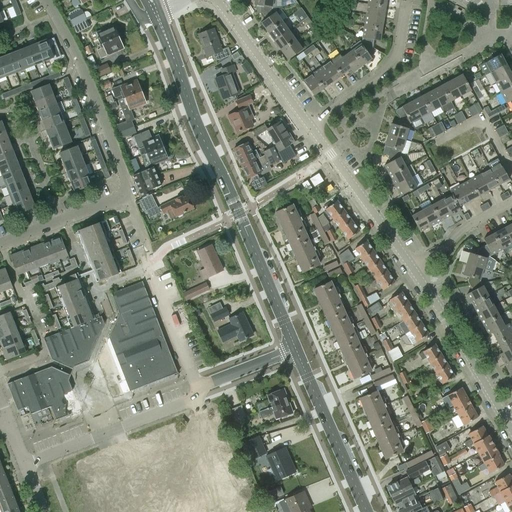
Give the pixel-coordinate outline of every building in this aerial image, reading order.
[(262,12),(262,13),(274,9),(274,10),(278,9),(278,0),(255,0),(254,4),(257,14),(262,12)] [(384,18),(386,7),(368,4),(366,16),(384,18)] [(261,22),(268,32),(283,21),(274,9),(262,13),(266,19),(261,22)] [(350,13),(345,12),(343,23),(353,25),(354,20),(349,19),(350,13)] [(70,20),(73,26),(86,20),(84,16),(83,13),(70,20)] [(366,16),(364,27),(382,29),(384,18),(366,16)] [(88,24),(86,20),(73,26),(77,33),(90,27),(88,24)] [(268,32),(275,41),(289,30),(283,21),(268,32)] [(380,41),(382,29),(364,27),(362,41),(373,47),(374,40),(380,41)] [(97,39),(100,45),(119,36),(116,30),(115,31),(114,29),(108,32),(107,30),(104,32),(103,31),(98,34),(99,38),(97,39)] [(198,34),(206,57),(212,55),(215,61),(230,55),(228,48),(221,50),(214,29),(198,34)] [(275,41),(281,50),(296,40),(289,30),(275,41)] [(122,43),(119,36),(100,45),(102,49),(97,51),(100,59),(108,56),(108,55),(113,53),(113,52),(116,51),(115,48),(121,45),(121,44),(122,43)] [(46,40),(36,44),(43,62),(53,58),(54,60),(60,57),(53,39),(47,41),(46,40)] [(296,40),(281,50),(288,60),(303,49),(296,40)] [(362,41),(362,42),(360,41),(350,48),(352,51),(363,65),(372,59),(368,53),(372,50),(373,47),(362,41)] [(36,44),(27,47),(34,65),(43,62),(36,44)] [(25,69),(34,65),(27,47),(17,51),(25,69)] [(320,53),(316,49),(311,53),(314,57),(320,53)] [(15,73),(25,69),(17,51),(8,55),(15,73)] [(363,65),(352,51),(343,57),(351,68),(351,69),(353,72),(363,65)] [(237,52),(231,56),(234,61),(240,57),(237,52)] [(342,75),(351,69),(351,68),(343,57),(341,54),(331,61),(342,75)] [(485,76),(490,73),(506,65),(500,54),(485,63),(480,65),(485,76)] [(0,62),(6,77),(15,73),(8,55),(0,58),(0,62)] [(331,61),(322,67),(332,82),(342,75),(331,61)] [(95,78),(97,77),(97,78),(110,72),(108,68),(106,65),(92,71),(95,78)] [(222,99),(239,94),(231,73),(236,72),(234,65),(220,70),(223,76),(215,79),(222,99)] [(490,73),(496,83),(511,75),(506,65),(490,73)] [(322,67),(313,74),(323,88),(332,82),(322,67)] [(323,88),(313,74),(303,81),(314,95),(323,88)] [(452,80),(461,96),(471,90),(462,75),(452,80)] [(496,83),(501,93),(511,87),(511,76),(511,75),(496,83)] [(102,90),(111,87),(110,83),(109,80),(100,84),(102,90)] [(452,80),(442,86),(450,101),(461,96),(452,80)] [(480,91),(477,86),(474,81),(470,83),(475,94),(480,91)] [(35,101),(53,94),(49,84),(31,91),(35,101)] [(116,98),(118,101),(142,92),(139,85),(138,86),(137,84),(131,87),(130,85),(126,86),(121,88),(120,86),(111,90),(115,99),(116,98)] [(442,86),(432,91),(440,107),(450,101),(442,86)] [(511,87),(501,93),(506,103),(510,101),(511,99),(511,87)] [(432,91),(422,96),(430,112),(440,107),(432,91)] [(144,98),(142,92),(118,101),(126,122),(116,126),(119,133),(133,127),(130,121),(134,120),(129,110),(145,104),(143,99),(144,98)] [(56,103),(53,94),(35,101),(38,110),(56,103)] [(108,105),(114,103),(111,95),(105,98),(108,105)] [(229,116),(236,133),(252,126),(248,117),(252,116),(247,105),(252,103),(249,96),(235,101),(239,111),(229,116)] [(421,117),(430,112),(422,96),(413,101),(417,110),(421,117)] [(413,101),(402,107),(397,110),(396,112),(401,115),(400,117),(410,125),(411,122),(421,117),(417,110),(413,101)] [(114,103),(108,105),(110,110),(117,108),(115,102),(114,103)] [(60,113),(56,103),(38,110),(42,120),(60,113)] [(473,105),(478,114),(482,111),(478,103),(473,105)] [(491,111),(486,114),(489,118),(497,113),(495,109),(490,111),(491,111)] [(457,113),(462,122),(466,120),(461,111),(457,113)] [(64,122),(60,113),(42,120),(45,129),(64,122)] [(462,122),(457,113),(453,116),(458,124),(462,122)] [(392,123),(388,134),(406,140),(410,125),(400,117),(398,125),(392,123)] [(274,147),(276,153),(289,146),(286,140),(289,138),(283,128),(285,127),(280,119),(277,121),(278,123),(266,130),(276,146),(274,147)] [(45,129),(49,139),(67,132),(64,122),(45,129)] [(441,133),(446,131),(441,122),(437,124),(441,133)] [(497,134),(506,129),(504,125),(495,130),(497,134)] [(134,130),(133,127),(119,133),(121,138),(135,133),(134,130)] [(432,138),(436,136),(431,127),(427,130),(432,138)] [(506,129),(497,134),(499,138),(508,133),(506,129)] [(0,144),(9,141),(5,131),(0,133),(0,144)] [(140,156),(144,155),(163,147),(161,141),(160,141),(159,139),(152,142),(148,131),(133,137),(138,149),(138,150),(140,156)] [(71,141),(67,132),(49,139),(53,148),(71,141)] [(391,147),(388,158),(401,157),(406,140),(388,134),(385,145),(391,147)] [(0,155),(12,150),(9,141),(0,144),(0,155)] [(254,161),(264,156),(259,158),(256,150),(252,152),(247,143),(233,150),(235,154),(234,155),(235,158),(236,158),(241,167),(254,161)] [(59,153),(62,162),(81,155),(77,146),(59,153)] [(295,157),(289,146),(276,153),(265,158),(264,156),(254,161),(241,167),(247,180),(250,178),(252,182),(259,179),(257,175),(261,173),(258,166),(260,164),(266,161),(268,165),(280,160),(282,164),(295,157)] [(166,153),(163,147),(144,155),(145,158),(142,160),(145,167),(157,163),(156,162),(160,161),(159,158),(165,155),(165,154),(166,153)] [(276,153),(274,147),(262,153),(264,156),(265,158),(276,153)] [(0,166),(16,160),(12,150),(0,155),(0,166)] [(62,162),(66,172),(84,165),(81,155),(62,162)] [(385,165),(390,175),(406,166),(401,157),(388,158),(390,162),(385,165)] [(135,158),(128,161),(132,173),(133,175),(141,172),(136,158),(135,158)] [(20,169),(16,160),(0,166),(0,171),(2,176),(20,169)] [(429,160),(425,162),(422,164),(425,170),(428,168),(431,173),(435,171),(429,160)] [(501,163),(491,168),(499,184),(510,179),(501,163)] [(66,172),(70,182),(88,175),(84,165),(66,172)] [(390,175),(395,185),(411,176),(406,166),(390,175)] [(132,175),(142,199),(145,198),(145,197),(151,194),(152,193),(151,189),(160,185),(153,167),(132,175)] [(491,168),(480,174),(489,190),(499,184),(491,168)] [(24,179),(20,169),(2,176),(6,186),(24,179)] [(318,174),(309,179),(314,187),(323,181),(318,174)] [(480,174),(470,179),(479,195),(489,190),(480,174)] [(88,175),(70,182),(74,192),(92,185),(88,175)] [(411,176),(395,185),(401,195),(417,187),(411,176)] [(7,190),(9,195),(27,188),(24,179),(6,186),(3,187),(5,191),(7,190)] [(470,179),(460,185),(469,201),(479,195),(470,179)] [(307,181),(302,184),(306,191),(311,188),(307,181)] [(469,201),(460,185),(450,190),(452,194),(459,206),(469,201)] [(31,197),(27,188),(9,195),(13,204),(31,197)] [(298,194),(296,190),(283,196),(285,200),(298,194)] [(145,198),(142,199),(139,200),(144,211),(156,206),(151,194),(145,197),(145,198)] [(442,199),(451,215),(461,209),(459,206),(452,194),(442,199)] [(170,220),(177,216),(179,218),(182,216),(183,213),(193,208),(187,196),(182,198),(181,196),(160,207),(163,214),(167,212),(170,220)] [(13,204),(17,214),(35,207),(31,197),(13,204)] [(442,199),(432,204),(441,220),(451,215),(442,199)] [(325,210),(325,211),(324,212),(327,217),(329,215),(333,220),(344,211),(336,201),(325,210)] [(432,204),(422,210),(431,226),(441,220),(432,204)] [(288,243),(305,235),(292,205),(275,213),(288,243)] [(431,226),(422,210),(412,216),(420,231),(431,226)] [(351,221),(344,211),(333,220),(340,230),(351,221)] [(359,231),(351,221),(340,230),(338,231),(341,236),(344,235),(348,240),(359,231)] [(81,241),(105,232),(101,222),(77,231),(81,241)] [(511,243),(504,228),(494,233),(502,249),(511,244),(511,243)] [(109,242),(105,232),(81,241),(85,251),(109,242)] [(490,256),(502,249),(494,233),(484,238),(487,244),(482,247),(490,256)] [(305,235),(288,243),(302,273),(319,265),(305,235)] [(50,240),(57,259),(68,255),(60,236),(50,240)] [(47,263),(57,259),(50,240),(40,244),(47,263)] [(358,255),(362,260),(373,252),(366,241),(355,249),(355,250),(353,251),(356,256),(358,255)] [(85,251),(89,261),(113,252),(109,242),(85,251)] [(37,267),(47,263),(40,244),(30,248),(37,267)] [(197,252),(208,277),(222,270),(210,246),(197,252)] [(470,252),(466,263),(483,268),(487,257),(490,256),(482,247),(477,249),(476,254),(470,252)] [(27,271),(37,267),(30,248),(20,252),(27,271)] [(346,270),(351,267),(348,262),(354,259),(348,249),(339,256),(346,270)] [(27,271),(20,252),(10,256),(17,275),(27,271)] [(117,262),(113,252),(89,261),(93,272),(117,262)] [(380,262),(373,252),(362,260),(369,270),(380,262)] [(324,267),(326,271),(338,266),(336,261),(324,267)] [(117,262),(93,272),(97,282),(121,273),(117,262)] [(369,270),(375,280),(376,280),(387,273),(380,262),(369,270)] [(483,268),(466,263),(463,274),(469,276),(467,281),(469,284),(481,282),(480,279),(483,268)] [(5,268),(0,270),(0,286),(2,291),(12,288),(5,268)] [(342,273),(340,268),(327,274),(329,278),(342,273)] [(395,283),(387,273),(376,280),(375,280),(371,283),(374,288),(379,285),(383,291),(395,283)] [(55,287),(57,294),(82,284),(78,274),(75,274),(59,280),(58,277),(52,280),(53,282),(44,286),(43,283),(40,285),(43,292),(55,287)] [(119,314),(105,344),(125,393),(163,379),(154,356),(169,350),(142,282),(111,294),(119,314)] [(327,320),(343,312),(330,282),(313,290),(327,320)] [(467,294),(472,304),(488,295),(481,282),(469,284),(473,291),(467,294)] [(86,296),(82,284),(57,294),(62,305),(86,296)] [(206,284),(192,290),(184,293),(187,299),(194,296),(208,289),(206,284)] [(357,292),(363,290),(359,284),(354,286),(357,292)] [(363,290),(357,292),(365,307),(380,298),(376,293),(367,297),(363,290)] [(390,300),(396,311),(408,303),(401,293),(390,300)] [(472,304),(478,314),(494,305),(488,295),(472,304)] [(62,305),(66,317),(91,307),(86,296),(62,305)] [(220,302),(208,308),(214,322),(228,315),(225,308),(223,309),(220,302)] [(378,302),(366,310),(370,317),(382,310),(383,309),(378,302)] [(403,321),(415,314),(408,303),(396,311),(403,321)] [(364,311),(361,304),(356,306),(360,313),(364,311)] [(478,314),(483,324),(499,315),(494,305),(478,314)] [(70,328),(74,327),(95,319),(91,307),(66,317),(70,328)] [(360,313),(364,321),(368,318),(364,311),(360,313)] [(0,327),(13,322),(9,312),(0,315),(0,327)] [(357,342),(343,312),(327,320),(340,349),(357,342)] [(239,341),(252,335),(241,313),(229,319),(231,324),(217,331),(222,342),(236,336),(239,341)] [(403,321),(399,323),(406,334),(422,324),(415,314),(403,321)] [(489,334),(492,332),(505,325),(499,315),(483,324),(489,334)] [(358,328),(366,324),(367,328),(372,326),(368,318),(364,321),(356,324),(358,328)] [(0,327),(0,338),(17,332),(13,322),(0,327)] [(511,330),(508,323),(505,325),(492,332),(498,342),(511,334),(511,330)] [(428,335),(422,324),(406,334),(413,345),(428,335)] [(367,328),(371,335),(376,333),(372,326),(367,328)] [(0,338),(0,344),(2,350),(21,342),(17,332),(0,338)] [(390,344),(388,338),(387,338),(385,333),(380,335),(385,347),(390,344)] [(511,334),(498,342),(503,352),(511,347),(511,334)] [(21,342),(2,350),(6,360),(25,353),(21,342)] [(357,342),(340,349),(354,379),(370,372),(357,342)] [(390,344),(385,347),(393,361),(402,356),(397,347),(393,349),(390,344)] [(434,345),(423,353),(419,355),(423,360),(426,358),(429,363),(441,356),(434,345)] [(511,360),(511,347),(503,352),(499,354),(505,365),(511,360)] [(384,355),(384,354),(381,349),(374,353),(376,359),(384,355)] [(169,350),(154,356),(163,379),(177,373),(169,350)] [(448,366),(441,356),(429,363),(436,374),(448,366)] [(99,358),(20,390),(40,442),(120,411),(99,358)] [(434,380),(438,377),(443,384),(454,377),(448,366),(436,374),(431,377),(434,380)] [(370,376),(372,380),(391,372),(389,368),(370,376)] [(393,375),(373,383),(375,388),(394,379),(393,375)] [(414,391),(412,387),(407,390),(410,396),(415,393),(414,391)] [(447,409),(453,405),(453,406),(467,398),(462,388),(442,399),(447,409)] [(256,406),(258,413),(288,402),(283,390),(267,396),(269,401),(256,406)] [(372,429),(389,422),(376,392),(359,399),(372,429)] [(472,408),(467,398),(453,406),(458,415),(458,416),(472,408)] [(292,413),(288,402),(258,413),(261,419),(274,414),(276,420),(292,413)] [(239,420),(243,418),(246,417),(242,405),(235,408),(239,420)] [(235,408),(228,410),(233,422),(234,421),(236,425),(244,422),(243,418),(239,420),(235,408)] [(478,418),(472,408),(458,416),(458,415),(452,418),(457,429),(478,418)] [(414,420),(418,418),(414,410),(410,412),(414,420)] [(418,427),(422,425),(421,422),(418,418),(414,420),(418,427)] [(421,422),(422,425),(426,434),(432,431),(427,420),(421,422)] [(389,422),(372,429),(385,460),(402,452),(389,422)] [(473,444),(473,445),(488,437),(483,427),(469,434),(471,439),(464,442),(467,448),(473,444)] [(178,511),(147,433),(74,462),(93,511),(178,511)] [(489,436),(488,437),(473,445),(479,454),(494,446),(489,436)] [(245,443),(252,459),(265,454),(257,437),(245,443)] [(442,462),(448,458),(445,452),(450,450),(446,441),(435,447),(442,462)] [(498,457),(499,456),(494,446),(479,454),(483,463),(484,464),(498,456),(498,457)] [(266,457),(276,481),(295,473),(284,449),(266,457)] [(406,463),(408,467),(433,455),(431,450),(406,463)] [(439,474),(443,472),(436,456),(432,458),(439,474)] [(484,464),(483,463),(478,466),(481,471),(487,468),(490,474),(504,466),(498,457),(498,456),(484,464)] [(429,469),(426,461),(406,471),(408,477),(412,478),(429,469)] [(436,475),(438,480),(446,476),(443,472),(439,474),(436,475)] [(0,487),(8,484),(4,473),(0,474),(0,487)] [(458,478),(455,473),(449,476),(452,481),(458,478)] [(492,497),(500,493),(511,485),(511,482),(508,475),(495,482),(498,487),(489,491),(492,497)] [(458,478),(452,481),(458,494),(470,488),(466,482),(461,485),(458,478)] [(387,490),(391,499),(406,491),(411,489),(407,479),(388,487),(389,489),(387,490)] [(0,500),(13,496),(8,484),(0,487),(0,500)] [(445,498),(453,494),(449,485),(441,489),(445,498)] [(511,485),(500,493),(505,502),(511,498),(511,485)] [(438,501),(444,498),(439,488),(433,491),(438,501)] [(416,499),(415,497),(411,489),(406,491),(391,499),(395,507),(397,506),(398,508),(416,499)] [(285,500),(290,511),(309,511),(304,500),(307,499),(304,492),(285,500)] [(4,511),(17,507),(13,496),(0,500),(0,508),(1,511),(4,511)] [(421,509),(416,499),(398,508),(399,509),(397,510),(397,511),(414,511),(415,511),(421,509)]
